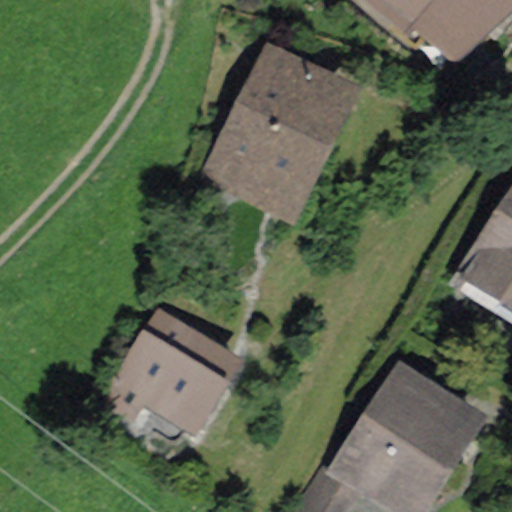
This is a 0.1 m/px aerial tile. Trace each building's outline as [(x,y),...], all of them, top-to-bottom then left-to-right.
[(511,0),(356,0),(452,77),(511,2),(511,0)] [(356,104),(263,75),(220,217),(313,245),(356,104)] [(511,189),(450,289),(511,327),(511,189)] [(235,371),(146,323),(104,399),(193,447),(235,371)] [(397,511),(454,429),(383,382),(310,491),(342,511),(397,511)]
